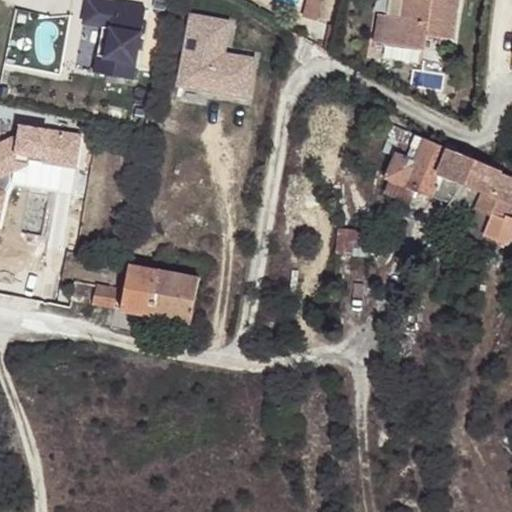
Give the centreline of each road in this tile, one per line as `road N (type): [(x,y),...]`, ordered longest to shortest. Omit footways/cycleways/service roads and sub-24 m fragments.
road 1 (residential): [(0,314),(294,369)]
road 2 (track): [(0,350),(35,460),(40,511)]
